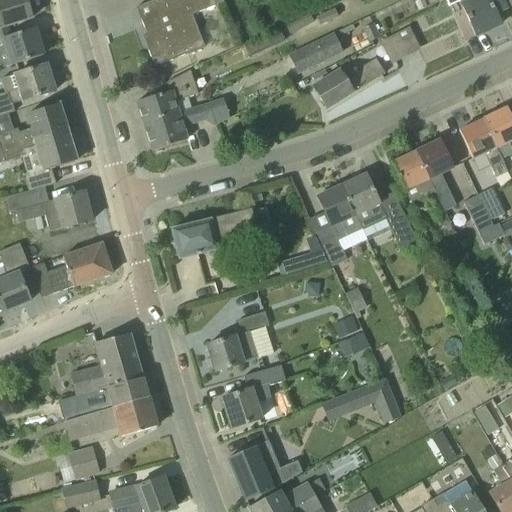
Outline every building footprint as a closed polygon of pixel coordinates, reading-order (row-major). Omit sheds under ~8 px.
[(0,0),(0,27),(7,26),(31,19),(31,16),(33,16),(29,3),(26,4),(25,0),(0,0)] [(150,32),(156,47),(147,51),(154,67),(203,47),(191,15),(222,2),(221,0),(154,0),(135,8),(146,34),(150,32)] [(468,0),(460,4),(475,36),(499,25),(495,15),(506,9),(502,0),(468,0)] [(319,26),(337,17),(334,10),(316,18),(319,26)] [(290,36),(314,23),(311,17),(287,30),(290,36)] [(380,40),(392,62),(421,47),(410,25),(380,40)] [(0,68),(43,55),(34,28),(10,36),(7,26),(0,27),(0,68)] [(352,26),(333,36),(334,40),(354,30),(352,26)] [(372,26),(364,29),(370,44),(379,40),(372,26)] [(279,32),(245,47),(249,57),(284,42),(279,32)] [(333,36),(287,57),(296,78),(342,56),(333,36)] [(338,69),(311,86),(326,110),(353,92),(384,74),(374,59),(352,73),(353,76),(345,80),(338,69)] [(54,91),(45,65),(0,79),(4,93),(0,93),(0,115),(7,114),(14,112),(11,105),(54,91)] [(165,82),(167,92),(135,102),(142,124),(177,112),(173,101),(195,94),(188,71),(165,82)] [(0,149),(65,129),(58,105),(25,115),(29,129),(18,133),(17,129),(12,130),(7,114),(0,115),(0,149)] [(177,112),(142,124),(150,151),(185,141),(178,120),(181,119),(182,124),(183,124),(182,120),(185,119),(187,123),(202,118),(203,121),(204,121),(199,105),(177,112)] [(511,170),(511,160),(505,144),(511,140),(511,121),(506,108),(481,120),(506,173),(511,170)] [(506,173),(481,120),(457,131),(471,160),(483,154),(494,178),(506,173)] [(54,184),(51,170),(75,162),(65,129),(0,149),(0,163),(25,155),(23,150),(33,147),(40,171),(23,176),(27,192),(43,187),(54,184)] [(452,170),(451,169),(438,141),(413,152),(432,192),(442,213),(455,207),(440,175),(452,170)] [(432,192),(413,152),(390,163),(409,203),(424,196),(432,192)] [(360,230),(384,219),(398,249),(414,241),(393,196),(378,203),(365,175),(340,186),(360,230)] [(360,230),(340,186),(314,197),(330,231),(316,237),(327,259),(342,252),(337,241),(360,230)] [(48,231),(91,220),(83,192),(47,201),(43,187),(27,192),(5,198),(11,225),(44,217),(48,231)] [(491,189),(477,195),(477,196),(492,228),(498,225),(507,220),(504,214),(503,215),(491,189)] [(447,222),(442,213),(432,192),(424,196),(434,219),(437,218),(440,225),(447,222)] [(463,203),(477,233),(484,246),(503,236),(498,225),(492,228),(477,196),(463,203)] [(254,229),(250,209),(192,225),(177,228),(170,230),(172,240),(173,240),(174,246),(173,246),(176,255),(178,261),(217,251),(217,250),(244,243),(241,232),(254,229)] [(501,225),(507,237),(511,234),(511,221),(511,219),(506,222),(501,225)] [(438,226),(442,234),(451,230),(447,221),(447,222),(440,225),(438,226)] [(0,260),(6,276),(0,278),(0,310),(1,313),(29,302),(17,272),(28,268),(19,243),(0,251),(0,260)] [(46,272),(53,293),(111,274),(100,244),(62,257),(65,265),(46,272)] [(278,268),(282,282),(316,271),(312,258),(278,268)] [(318,298),(319,284),(305,283),(305,291),(310,297),(318,298)] [(357,289),(344,295),(349,305),(354,316),(356,320),(361,318),(359,313),(366,309),(357,289)] [(506,326),(511,322),(511,303),(498,311),(506,326)] [(268,327),(264,313),(237,322),(241,335),(205,347),(214,373),(273,355),(265,328),(268,327)] [(332,326),(338,340),(358,332),(351,318),(332,326)] [(130,335),(93,345),(99,365),(69,373),(74,397),(82,395),(106,389),(142,379),(130,335)] [(355,337),(338,344),(344,358),(361,351),(355,337)] [(221,396),(231,428),(261,419),(256,403),(270,400),(267,386),(284,382),(279,366),(252,373),(256,387),(251,388),(251,387),(221,396)] [(453,377),(440,384),(444,393),(457,386),(453,377)] [(147,397),(142,379),(106,389),(82,395),(84,405),(108,399),(110,408),(147,397)] [(382,425),(400,418),(385,380),(333,399),(320,404),(327,423),(375,405),(382,425)] [(80,417),(62,422),(65,430),(68,440),(118,425),(121,438),(156,427),(147,397),(110,408),(80,417)] [(511,413),(511,399),(511,398),(496,407),(503,419),(511,413)] [(474,413),(480,423),(490,417),(484,407),(474,413)] [(21,445),(65,430),(62,422),(19,437),(21,445)] [(227,460),(245,503),(275,491),(303,475),(297,462),(279,471),(268,443),(227,460)] [(489,448),(480,454),(485,462),(487,461),(494,456),(489,448)] [(91,449),(66,456),(66,455),(56,458),(63,485),(74,482),(74,481),(98,474),(91,449)] [(494,456),(487,461),(493,471),(501,466),(495,456),(494,456)] [(501,467),(511,485),(511,463),(511,461),(501,467)] [(511,511),(511,485),(501,467),(493,471),(492,472),(500,486),(488,493),(499,511),(511,511)] [(109,494),(113,510),(125,507),(126,511),(166,511),(174,509),(162,477),(135,487),(135,488),(109,494)] [(279,491),(247,509),(248,511),(287,511),(325,491),(318,480),(307,486),(306,483),(282,497),(279,491)] [(60,490),(65,510),(100,501),(95,482),(60,490)] [(321,511),(321,510),(332,505),(325,491),(287,511),(321,511)] [(442,497),(433,503),(438,511),(483,511),(472,493),(448,507),(442,497)] [(345,511),(366,511),(376,507),(369,494),(344,508),(345,511)] [(438,511),(433,503),(421,510),(422,511),(438,511)]
